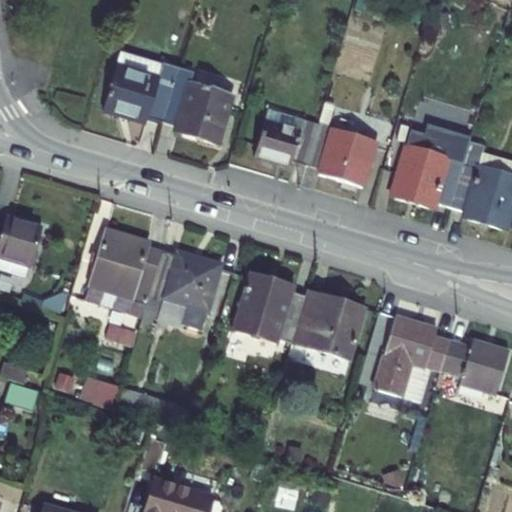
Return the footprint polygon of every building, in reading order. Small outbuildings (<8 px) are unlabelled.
[(346,34),(335,69),(368,80),(379,44),(346,34)] [(148,115),(162,120),(177,68),(121,50),(104,109),(121,114),(146,122),(148,115)] [(195,71),(178,65),(177,68),(162,120),(178,124),(176,130),(195,135),(219,143),(233,94),(192,82),(195,71)] [(274,99),(257,154),(277,161),(291,165),(293,159),(307,163),(319,124),(305,119),(308,110),(274,99)] [(374,141),(319,124),(307,163),(321,168),(320,173),(338,178),(361,185),(374,141)] [(462,163),(448,206),(463,210),(461,215),(485,223),(505,229),(511,205),(511,175),(476,165),(481,150),(483,143),(469,139),(462,160),(462,163)] [(462,163),(462,160),(406,143),(390,195),(413,202),(432,208),(435,202),(448,206),(462,163)] [(511,159),(481,150),(476,165),(511,175),(511,159)] [(0,230),(0,272),(23,279),(27,267),(30,268),(41,229),(27,225),(5,218),(1,231),(0,230)] [(141,320),(160,255),(147,251),(149,245),(121,237),(105,233),(85,304),(141,320)] [(141,320),(139,329),(148,332),(150,324),(184,333),(186,328),(200,332),(219,265),(190,257),(177,253),(175,259),(160,255),(141,320)] [(264,281),(249,276),(235,330),(290,346),(303,299),(289,295),(292,289),(264,281)] [(320,304),(303,299),(290,346),(347,362),(362,309),(336,301),(321,297),(320,304)] [(409,369),(435,377),(445,345),(434,342),(436,336),(415,330),(394,324),(373,396),(399,404),(409,369)] [(469,352),(445,345),(435,377),(459,383),(457,389),(493,400),(506,356),(488,350),(471,346),(469,352)] [(176,428),(182,409),(85,378),(79,397),(176,428)] [(209,503),(153,487),(145,511),(221,511),(222,510),(208,505),(209,503)]
